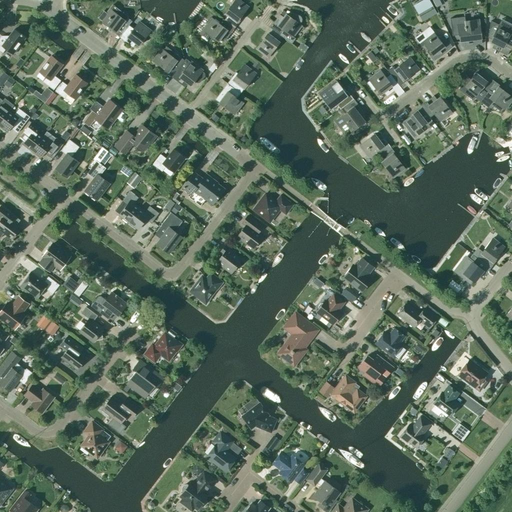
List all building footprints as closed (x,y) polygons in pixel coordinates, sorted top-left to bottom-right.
[(227,15),(224,20),(230,25),(233,27),(236,22),(248,7),(238,0),(234,0),(225,13),(227,15)] [(103,11),(98,18),(116,32),(114,34),(119,37),(131,21),(127,17),(127,16),(112,5),(106,13),(103,11)] [(432,15),(428,7),(420,11),(423,18),(426,16),(426,18),(432,15)] [(279,14),(269,27),(280,35),(291,43),(294,38),(292,37),(301,26),(299,24),(300,23),(301,21),(301,18),(300,16),(299,15),(289,12),(287,15),(286,14),(283,18),(279,14)] [(464,17),(449,19),(452,35),(459,35),(460,41),(472,40),(473,45),(482,43),(478,20),(464,21),(464,17)] [(211,18),(199,34),(210,42),(213,37),(218,41),(227,30),(230,25),(224,20),(221,18),(217,23),(211,18)] [(488,29),(487,39),(490,41),(503,47),(500,52),(507,55),(511,44),(511,30),(511,31),(511,29),(511,25),(501,20),(499,24),(497,24),(496,24),(494,24),(491,25),(489,27),(488,29)] [(130,24),(122,33),(127,37),(138,45),(150,30),(139,21),(134,27),(130,24)] [(428,26),(414,36),(418,42),(425,50),(427,49),(432,55),(430,57),(433,61),(439,57),(438,55),(441,52),(439,50),(444,46),(447,50),(452,47),(443,35),(438,39),(437,37),(432,31),(428,26)] [(276,40),(280,35),(269,27),(260,39),(262,40),(256,49),(267,57),(279,42),(276,40)] [(14,29),(13,30),(6,39),(1,36),(0,37),(0,51),(2,53),(5,49),(12,55),(25,38),(14,29)] [(405,48),(404,49),(403,50),(408,55),(413,50),(409,45),(405,48)] [(152,60),(172,75),(179,67),(184,61),(184,60),(165,46),(163,50),(161,49),(152,60)] [(62,65),(51,56),(39,71),(46,77),(42,82),(53,90),(60,80),(54,75),(62,65)] [(387,70),(390,74),(396,82),(399,86),(404,82),(403,81),(418,69),(409,57),(394,69),(392,66),(387,70)] [(172,75),(171,76),(176,80),(179,77),(191,85),(194,81),(196,83),(199,82),(204,76),(204,73),(201,71),(202,70),(191,62),(190,62),(185,59),(184,60),(184,61),(179,67),(172,75)] [(255,61),(252,65),(256,68),(257,69),(260,65),(255,61)] [(232,80),(229,85),(240,93),(244,88),(255,73),(244,65),(232,80)] [(396,82),(390,74),(385,78),(380,70),(368,79),(380,94),(391,86),(396,82)] [(475,73),(463,88),(467,91),(473,95),(475,97),(476,98),(479,101),(485,93),(494,81),(489,77),(486,81),(475,73)] [(62,82),(55,91),(64,98),(71,104),(75,99),(87,83),(75,74),(67,85),(62,82)] [(4,82),(3,84),(9,88),(14,81),(9,76),(8,78),(7,79),(4,82)] [(334,81),(316,94),(328,110),(334,105),(338,110),(352,99),(345,91),(344,93),(334,81)] [(485,93),(479,101),(487,107),(494,107),(500,112),(503,108),(504,110),(511,99),(511,97),(504,91),(505,89),(494,81),(485,93)] [(215,99),(219,102),(219,103),(234,114),(243,103),(236,98),(240,93),(229,85),(227,83),(226,84),(227,84),(216,99),(215,99)] [(53,92),(45,103),(48,105),(56,95),(53,92)] [(451,112),(439,97),(423,109),(430,117),(434,114),(440,121),(451,112)] [(0,122),(13,105),(4,98),(2,101),(0,98),(0,122)] [(92,110),(83,122),(89,127),(95,119),(107,129),(122,110),(109,100),(103,107),(97,115),(92,110)] [(344,113),(334,121),(345,137),(365,122),(360,116),(364,113),(360,108),(356,111),(353,107),(356,105),(355,104),(352,100),(340,109),(344,113)] [(430,117),(423,109),(420,106),(416,109),(417,111),(402,123),(413,138),(422,131),(419,127),(424,123),(428,128),(434,123),(430,117)] [(14,115),(9,111),(0,122),(0,127),(7,133),(10,128),(17,133),(29,117),(18,109),(14,115)] [(210,118),(215,122),(218,118),(213,114),(210,118)] [(31,151),(42,136),(37,133),(40,129),(31,122),(21,135),(26,139),(22,144),(31,151)] [(156,136),(141,125),(133,136),(126,130),(114,146),(124,154),(133,143),(143,151),(149,143),(150,144),(156,136)] [(91,137),(93,133),(82,126),(80,129),(91,137)] [(62,134),(60,137),(63,138),(66,140),(70,134),(65,130),(63,132),(62,134)] [(42,136),(31,151),(40,158),(44,153),(49,157),(60,142),(46,131),(42,136)] [(359,146),(368,157),(374,152),(377,157),(389,148),(385,143),(383,145),(374,134),(359,146)] [(243,135),(239,140),(240,140),(244,144),(248,139),(244,135),(243,135)] [(406,137),(402,140),(407,145),(411,142),(406,137)] [(66,178),(78,162),(71,157),(78,147),(69,140),(60,151),(65,154),(55,169),(66,178)] [(107,151),(102,147),(94,157),(104,164),(110,156),(105,153),(107,151)] [(404,168),(392,153),(393,153),(389,148),(377,157),(393,177),(404,168)] [(174,172),(185,158),(173,149),(166,159),(160,154),(152,164),(161,171),(165,166),(174,172)] [(96,200),(109,183),(99,176),(105,168),(96,161),(86,174),(93,179),(84,191),(96,200)] [(121,168),(120,171),(128,177),(132,172),(123,166),(122,167),(121,168)] [(141,178),(134,172),(126,182),(133,188),(141,178)] [(212,204),(224,189),(217,183),(218,183),(206,174),(202,179),(194,172),(182,188),(191,195),(193,191),(199,196),(199,195),(212,204)] [(128,222),(139,207),(133,203),(138,198),(129,191),(121,201),(126,205),(118,215),(128,222)] [(175,202),(175,203),(177,204),(179,202),(175,199),(178,194),(176,192),(171,199),(175,202)] [(285,214),(293,204),(280,195),(275,201),(265,194),(253,210),(269,222),(278,209),(285,214)] [(165,206),(164,207),(169,211),(170,210),(174,203),(169,200),(166,203),(165,206)] [(177,205),(177,204),(175,203),(174,203),(170,210),(173,212),(176,209),(179,211),(181,208),(177,205)] [(0,237),(3,233),(11,239),(19,227),(15,224),(10,220),(6,218),(10,213),(0,206),(0,218),(1,218),(0,219),(0,237)] [(145,212),(139,207),(128,222),(137,230),(145,219),(151,223),(158,213),(149,206),(145,212)] [(166,230),(156,244),(169,254),(181,237),(174,231),(182,221),(170,213),(160,226),(166,230)] [(262,227),(247,216),(242,223),(245,225),(237,237),(252,249),(262,236),(258,232),(262,227)] [(475,249),(472,254),(488,267),(492,262),(504,247),(492,238),(481,253),(475,249)] [(69,257),(52,243),(42,256),(44,257),(39,264),(49,271),(54,264),(60,269),(69,257)] [(235,251),(225,244),(219,253),(222,255),(216,262),(231,273),(241,259),(233,253),(235,251)] [(467,258),(458,270),(461,271),(459,274),(470,282),(472,280),(474,281),(482,270),(484,272),(485,272),(489,267),(488,267),(472,254),(468,259),(467,258)] [(361,292),(371,279),(367,276),(368,273),(372,266),(361,258),(353,268),(349,269),(346,273),(346,277),(345,279),(361,292)] [(44,282),(30,272),(19,286),(28,292),(29,291),(37,298),(44,288),(52,294),(59,285),(48,276),(44,282)] [(221,282),(210,274),(206,279),(201,276),(190,290),(200,298),(199,299),(205,303),(209,298),(207,297),(215,287),(216,288),(221,282)] [(67,278),(62,284),(72,293),(79,284),(69,276),(67,278)] [(352,291),(346,286),(341,293),(347,298),(352,291)] [(105,300),(100,296),(97,296),(90,306),(108,319),(113,312),(117,316),(126,304),(116,296),(117,295),(116,294),(115,295),(111,292),(105,300)] [(70,297),(68,299),(71,302),(73,300),(78,304),(79,305),(82,302),(74,296),(72,294),(71,295),(71,296),(70,297)] [(333,324),(341,313),(337,310),(343,302),(333,294),(327,302),(325,300),(323,303),(320,303),(319,305),(318,307),(318,309),(316,311),(333,324)] [(27,304),(18,297),(11,307),(7,303),(0,311),(0,317),(14,329),(24,316),(20,313),(27,304)] [(397,314),(414,327),(419,320),(429,328),(437,317),(424,308),(419,314),(405,303),(397,314)] [(427,307),(426,308),(435,315),(437,312),(428,305),(427,307)] [(81,313),(88,318),(79,331),(93,342),(95,339),(98,339),(98,336),(99,336),(98,333),(97,334),(97,332),(98,331),(100,332),(103,329),(92,321),(96,315),(85,307),(81,313)] [(316,330),(295,313),(284,327),(296,336),(289,345),(286,343),(278,353),(293,365),(305,350),(303,348),(316,330)] [(48,326),(45,330),(52,336),(59,327),(51,321),(48,326)] [(181,345),(177,341),(176,342),(172,339),(176,334),(170,329),(166,334),(164,333),(154,346),(152,344),(144,354),(154,361),(160,354),(168,360),(175,351),(176,351),(181,345)] [(384,332),(375,343),(393,356),(397,359),(405,349),(401,346),(401,345),(398,343),(404,336),(394,329),(389,336),(384,332)] [(13,336),(9,341),(10,341),(14,345),(18,340),(14,336),(13,336)] [(62,343),(60,345),(67,350),(61,358),(76,369),(86,357),(79,353),(83,348),(77,344),(67,336),(62,343)] [(424,347),(417,343),(414,348),(420,353),(424,347)] [(485,355),(473,346),(471,349),(472,353),(476,356),(475,359),(478,361),(482,360),(485,355)] [(0,374),(2,376),(0,379),(0,383),(10,391),(18,380),(23,384),(32,373),(26,368),(25,370),(20,366),(16,363),(20,358),(15,355),(12,352),(11,351),(0,365),(0,374)] [(378,386),(392,368),(381,359),(377,364),(367,356),(358,367),(365,372),(363,374),(378,386)] [(135,371),(126,383),(127,384),(130,387),(145,398),(154,386),(156,388),(163,379),(139,360),(132,369),(135,371)] [(480,382),(486,373),(468,360),(458,374),(479,390),(483,384),(480,382)] [(354,382),(345,375),(334,389),(332,388),(333,387),(326,382),(319,391),(326,396),(329,393),(353,412),(365,396),(352,385),(354,382)] [(42,413),(54,397),(43,389),(41,391),(32,384),(24,395),(32,402),(30,405),(42,413)] [(127,384),(122,390),(126,392),(130,387),(127,384)] [(443,393),(442,392),(433,403),(449,415),(458,404),(452,400),(458,393),(448,386),(443,393)] [(111,396),(101,409),(103,411),(102,412),(107,416),(108,414),(113,418),(108,424),(120,433),(124,427),(120,424),(128,413),(132,416),(139,407),(126,398),(122,404),(111,396)] [(261,428),(270,432),(276,419),(267,416),(268,415),(259,403),(242,416),(251,428),(256,425),(261,428)] [(422,434),(430,424),(420,416),(412,427),(409,424),(399,437),(407,442),(407,441),(416,448),(424,436),(422,434)] [(110,436),(102,430),(102,429),(92,422),(84,432),(89,436),(81,445),(90,452),(89,453),(92,456),(100,455),(102,451),(101,451),(108,442),(106,441),(110,436)] [(433,422),(428,429),(438,436),(443,429),(433,422)] [(468,431),(463,428),(457,437),(462,441),(468,431)] [(223,434),(220,432),(213,442),(215,444),(206,457),(225,471),(235,458),(225,450),(232,441),(224,435),(223,434)] [(116,443),(114,445),(116,446),(114,448),(121,454),(127,447),(120,441),(118,440),(116,443)] [(276,444),(269,440),(260,452),(268,457),(276,444)] [(449,459),(454,452),(449,448),(443,455),(449,459)] [(281,469),(279,473),(291,482),(304,464),(292,455),(290,458),(281,452),(272,463),(281,469)] [(318,462),(305,479),(314,486),(316,483),(320,486),(313,495),(320,501),(317,505),(327,511),(336,500),(333,498),(338,492),(339,493),(339,492),(324,481),(320,478),(327,469),(318,462)] [(308,472),(302,467),(293,479),(300,484),(308,472)] [(191,482),(188,485),(186,484),(184,485),(182,486),(182,488),(182,490),(183,492),(180,496),(184,498),(181,502),(191,509),(194,506),(197,509),(208,494),(205,492),(214,480),(203,472),(194,484),(191,482)] [(0,478),(0,505),(13,489),(0,478)] [(25,491),(9,510),(11,511),(35,511),(38,509),(26,500),(30,495),(25,491)] [(263,498),(262,500),(263,501),(267,504),(270,500),(264,496),(264,497),(263,498)] [(331,511),(365,511),(368,509),(362,505),(362,506),(351,498),(343,509),(338,505),(331,511)] [(265,511),(269,508),(260,501),(255,507),(251,503),(244,511),(265,511)]
